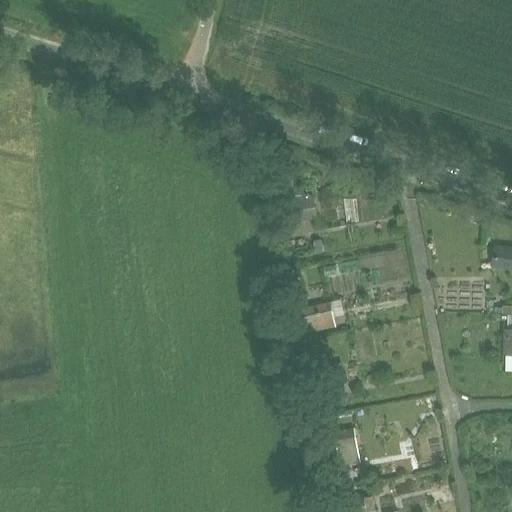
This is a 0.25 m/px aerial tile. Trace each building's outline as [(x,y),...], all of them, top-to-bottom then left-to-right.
[(315,215),(313,195),(276,199),(279,220),(315,215)] [(511,245),(493,244),(491,266),(511,267),(511,245)] [(335,327),(330,303),(298,309),(302,333),(335,327)] [(502,327),(511,327),(511,305),(502,305),(502,327)] [(487,350),(486,315),(467,316),(468,351),(487,350)] [(511,328),(502,329),(502,353),(511,353),(511,328)] [(359,463),(354,429),(324,434),(329,467),(359,463)] [(341,511),(365,511),(363,496),(340,500),(341,511)]
